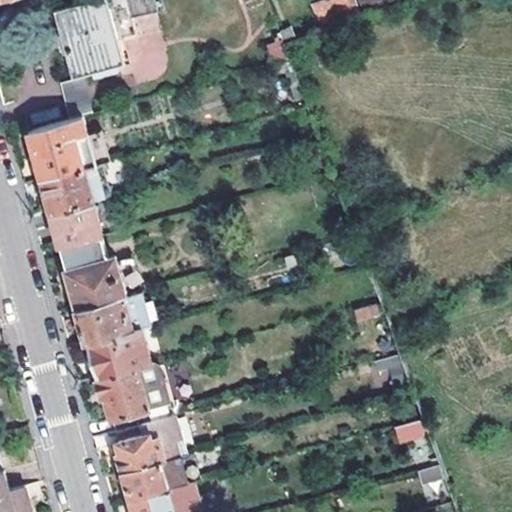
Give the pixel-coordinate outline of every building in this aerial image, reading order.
[(108,0),(88,0),(55,9),(74,76),(126,61),(108,0)] [(156,0),(128,0),(133,16),(159,9),(156,0)] [(363,10),(359,0),(326,0),(315,5),(324,26),(363,10)] [(361,0),(367,13),(403,0),(361,0)] [(292,59),(274,64),(277,74),(296,69),(292,59)] [(309,106),(294,110),(298,122),(313,118),(309,106)] [(45,177),(88,166),(100,162),(87,114),(31,129),(45,177)] [(45,177),(53,208),(96,197),(88,166),(45,177)] [(53,208),(63,246),(106,234),(96,197),(53,208)] [(70,270),(80,308),(130,294),(120,258),(113,259),(106,234),(63,246),(68,263),(83,259),(85,266),(70,270)] [(353,235),(334,240),(338,252),(356,246),(353,235)] [(89,341),(146,326),(155,324),(145,290),(130,294),(80,308),(89,341)] [(357,323),(381,315),(376,302),(353,310),(357,323)] [(155,360),(146,326),(89,341),(99,376),(140,365),(155,360)] [(399,352),(374,359),(379,371),(404,364),(399,352)] [(155,420),(140,365),(99,376),(105,398),(109,397),(118,430),(155,420)] [(415,403),(403,407),(406,420),(419,417),(415,403)] [(125,470),(163,460),(188,453),(177,414),(155,420),(118,430),(124,451),(120,452),(125,470)] [(424,418),(398,425),(401,437),(428,430),(424,418)] [(132,497),(178,485),(176,477),(168,479),(163,460),(125,470),(132,497)] [(438,465),(417,470),(420,482),(441,477),(438,465)] [(0,511),(35,511),(30,485),(13,489),(9,470),(0,471),(0,511)] [(198,480),(178,485),(132,497),(136,511),(206,511),(202,494),(198,480)] [(202,494),(206,511),(219,511),(222,511),(216,490),(202,494)]
